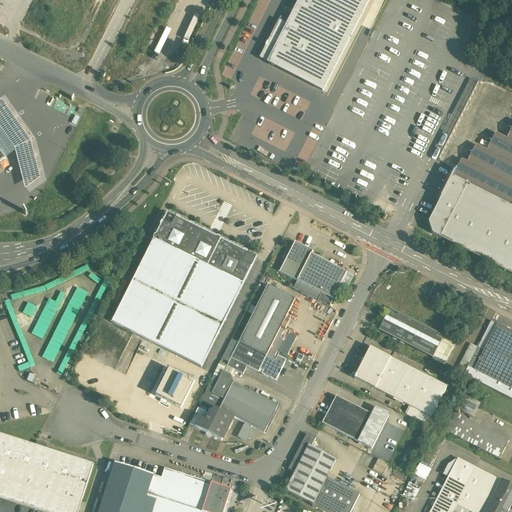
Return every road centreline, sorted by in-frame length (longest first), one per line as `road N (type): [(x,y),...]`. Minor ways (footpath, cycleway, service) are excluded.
road 1 (unclassified): [(385,241),(278,454),(263,469),(240,473),(76,418)]
road 2 (tertiary): [(193,138),(385,241)]
road 3 (tertiary): [(385,241),(511,305)]
